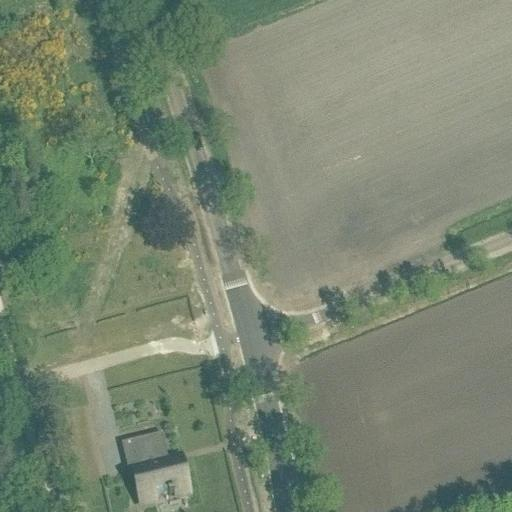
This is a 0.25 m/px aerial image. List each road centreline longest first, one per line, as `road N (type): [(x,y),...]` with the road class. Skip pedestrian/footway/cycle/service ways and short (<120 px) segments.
road 1 (tertiary): [(248,337),(143,0)]
road 2 (unclassified): [(248,337),(303,324),(511,238)]
road 3 (tertiary): [(282,477),(248,337)]
